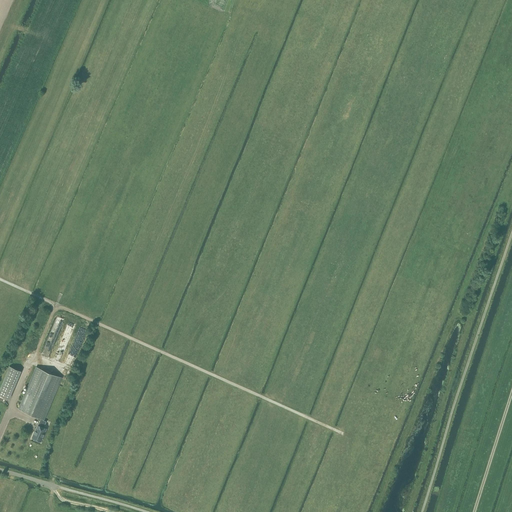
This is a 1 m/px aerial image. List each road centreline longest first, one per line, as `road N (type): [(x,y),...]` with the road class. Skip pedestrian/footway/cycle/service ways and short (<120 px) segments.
road 1 (track): [(0,279),(341,432)]
road 2 (track): [(511,396),(475,511)]
